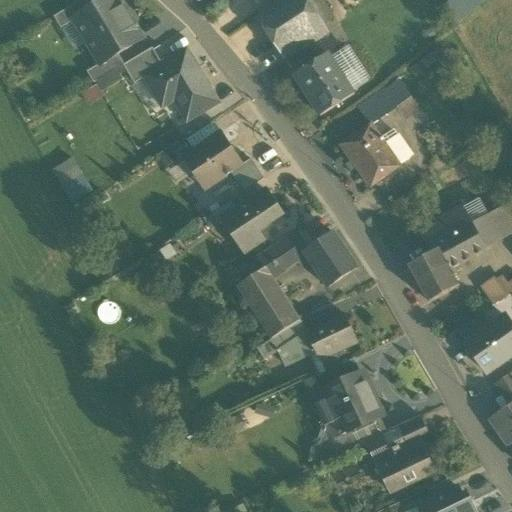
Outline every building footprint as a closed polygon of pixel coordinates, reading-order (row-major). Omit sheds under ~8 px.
[(82,0),(54,17),(61,28),(74,20),(73,19),(91,9),(85,0),(82,0)] [(74,20),(87,42),(129,17),(126,11),(124,12),(121,7),(121,4),(119,0),(105,0),(91,9),(73,19),(74,20)] [(258,19),(282,56),(326,27),(308,0),(287,0),(284,2),(258,19)] [(337,20),(323,0),(308,0),(326,27),(337,20)] [(457,26),(487,0),(450,0),(441,8),(457,26)] [(133,23),(129,17),(87,42),(100,64),(101,65),(118,55),(143,40),(137,30),(134,29),(131,24),(133,23)] [(74,20),(61,28),(60,29),(73,50),(87,42),(74,20)] [(350,47),(331,59),(352,91),(370,79),(350,47)] [(129,76),(134,84),(144,78),(144,76),(162,65),(152,48),(124,65),(123,66),(129,76)] [(187,122),(218,103),(186,51),(162,65),(144,76),(144,78),(161,105),(162,107),(174,100),(187,122)] [(87,72),(94,83),(96,82),(123,66),(124,65),(118,55),(101,65),(100,64),(87,72)] [(295,77),(320,116),(354,94),(352,91),(331,59),(328,55),(295,77)] [(123,66),(96,82),(102,92),(129,76),(123,66)] [(150,112),(161,105),(144,78),(134,84),(133,84),(150,112)] [(400,80),(385,90),(397,108),(405,121),(420,111),(400,80)] [(97,85),(82,94),(89,107),(104,98),(97,85)] [(356,107),(369,126),(371,125),(397,108),(385,90),(384,89),(356,107)] [(400,167),(399,165),(384,144),(371,125),(369,126),(340,146),(370,188),(400,167)] [(221,132),(214,136),(226,154),(232,149),(221,132)] [(397,135),(384,144),(399,165),(408,159),(409,154),(408,150),(397,135)] [(202,172),(212,186),(231,173),(243,166),(242,164),(232,149),(226,154),(214,136),(182,158),(195,177),(202,172)] [(73,158),(51,171),(60,188),(83,174),(73,158)] [(231,173),(243,192),(263,179),(250,159),(242,164),(243,166),(231,173)] [(202,172),(195,177),(205,191),(212,186),(202,172)] [(94,191),(83,174),(60,188),(70,206),(94,191)] [(224,221),(244,252),(263,240),(257,231),(282,214),(267,192),(238,211),(223,221),(224,221)] [(480,199),(463,208),(472,224),(489,215),(480,199)] [(204,220),(211,230),(224,221),(223,221),(238,211),(231,202),(204,220)] [(511,205),(501,210),(509,225),(511,222),(511,205)] [(421,231),(433,253),(439,250),(452,274),(461,269),(459,265),(487,250),(487,249),(486,249),(472,224),(463,208),(421,231)] [(511,234),(511,230),(509,225),(501,210),(500,209),(489,215),(472,224),(486,249),(487,249),(511,234)] [(307,256),(328,288),(357,268),(334,234),(304,249),(303,250),(307,256)] [(258,259),(264,269),(266,268),(273,279),(307,256),(303,250),(304,249),(294,235),(285,242),(258,259)] [(459,287),(452,274),(439,250),(433,253),(409,266),(430,303),(459,287)] [(300,321),(273,279),(266,268),(264,269),(237,287),(271,340),(300,321)] [(496,280),(507,296),(511,292),(511,280),(508,283),(502,275),(496,280)] [(507,296),(496,280),(493,277),(479,287),(493,306),(507,296)] [(462,348),(467,345),(466,345),(491,327),(482,314),(452,334),(462,348)] [(317,353),(320,360),(337,353),(357,343),(343,315),(307,332),(317,353)] [(487,374),(511,355),(511,326),(505,317),(491,327),(466,345),(467,345),(487,374)] [(271,340),(279,351),(307,332),(300,321),(271,340)] [(307,332),(279,351),(287,368),(310,357),(317,353),(307,332)] [(279,351),(271,340),(257,349),(264,361),(279,351)] [(317,353),(310,357),(318,375),(342,363),(337,353),(320,360),(317,353)] [(311,379),(319,396),(326,392),(326,391),(359,375),(361,374),(354,359),(311,379)] [(511,373),(495,385),(502,395),(511,388),(511,373)] [(326,391),(326,392),(335,410),(331,412),(342,434),(342,435),(380,418),(383,417),(373,397),(371,398),(359,375),(326,391)] [(333,438),(342,434),(331,412),(335,410),(326,392),(319,396),(311,379),(306,382),(329,430),(333,438)] [(511,388),(502,395),(510,407),(502,412),(490,420),(506,444),(511,439),(511,388)] [(494,400),(502,412),(510,407),(502,395),(494,400)] [(275,409),(258,404),(255,414),(272,419),(275,409)] [(399,426),(404,438),(415,433),(426,429),(421,416),(399,426)] [(309,454),(314,466),(366,442),(386,432),(380,418),(342,435),(342,434),(333,438),(329,430),(322,433),(320,438),(322,443),(311,448),(309,454)] [(366,442),(375,459),(394,451),(393,449),(398,447),(399,448),(407,444),(404,438),(399,426),(386,432),(366,442)] [(375,459),(391,493),(434,472),(428,460),(426,461),(422,455),(425,453),(415,433),(404,438),(407,444),(399,448),(398,447),(393,449),(394,451),(375,459)] [(432,500),(454,490),(449,479),(427,489),(432,500)] [(469,511),(466,504),(458,488),(454,490),(432,500),(418,507),(420,511),(475,511),(473,508),(469,511)]
